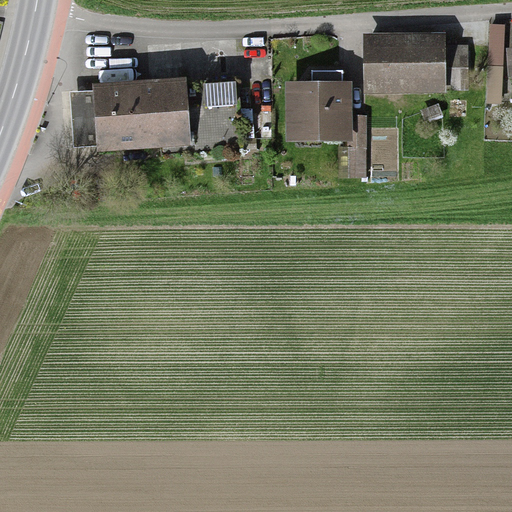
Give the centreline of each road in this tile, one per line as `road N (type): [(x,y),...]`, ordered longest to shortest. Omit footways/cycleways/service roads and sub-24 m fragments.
road 1 (residential): [(38,5),(101,24),(206,30),(511,10)]
road 2 (primary): [(0,139),(38,5)]
